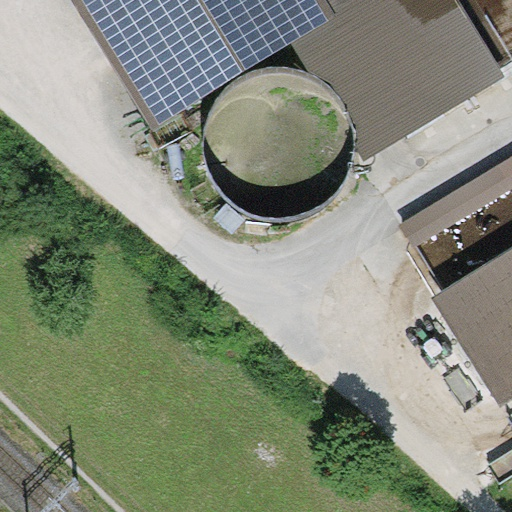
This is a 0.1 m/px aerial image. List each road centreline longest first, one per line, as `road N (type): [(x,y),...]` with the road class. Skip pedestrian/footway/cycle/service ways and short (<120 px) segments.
road 1 (track): [(485,511),(0,77)]
road 2 (track): [(511,122),(247,298)]
